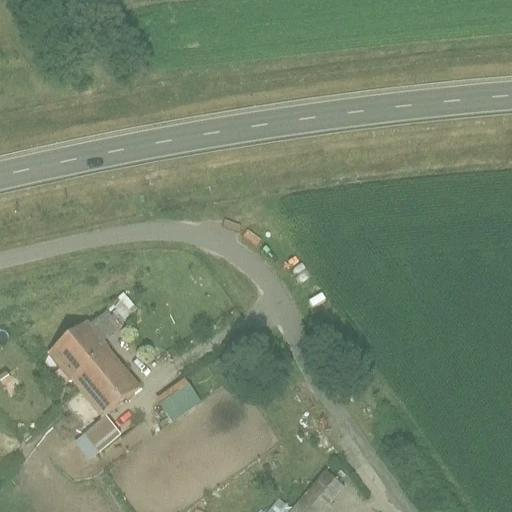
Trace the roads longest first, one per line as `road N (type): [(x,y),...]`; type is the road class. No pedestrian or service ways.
road 1 (primary): [(0,176),(202,131),(511,97)]
road 2 (residential): [(413,511),(233,255)]
road 3 (unclassified): [(0,265),(146,237),(204,240),(233,255)]
